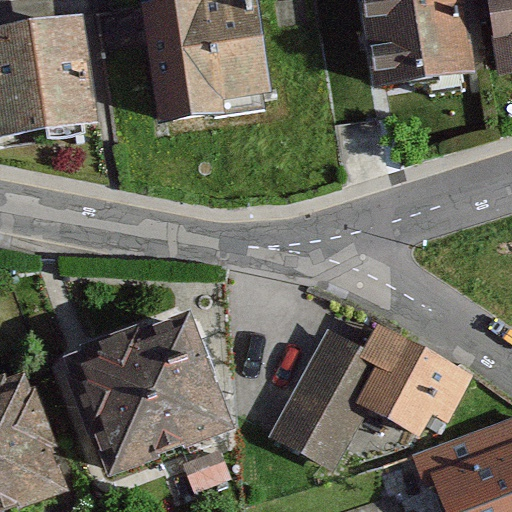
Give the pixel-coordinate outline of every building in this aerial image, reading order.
[(460,0),(359,0),(375,98),(473,83),(460,0)] [(511,0),(487,0),(502,91),(511,89),(511,0)] [(256,6),(143,25),(162,137),(275,118),(256,6)] [(0,48),(0,154),(94,152),(91,46),(0,48)] [(361,358),(323,338),(268,441),(338,478),(368,421),(418,448),(429,426),(446,435),(471,390),(372,337),(361,358)] [(75,380),(118,493),(226,453),(183,340),(75,380)] [(0,405),(0,511),(65,511),(68,511),(25,396),(0,405)] [(511,511),(511,468),(437,492),(443,511),(511,511)]
